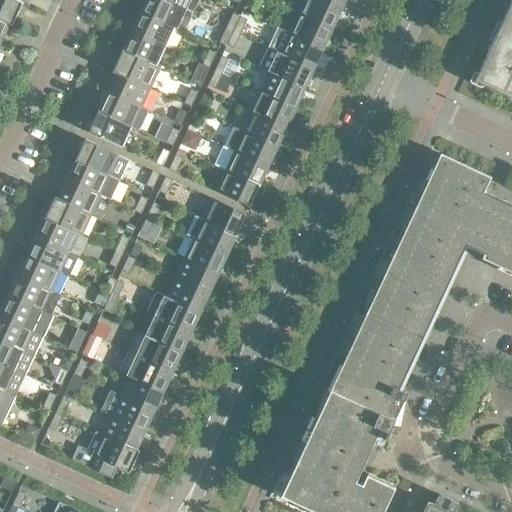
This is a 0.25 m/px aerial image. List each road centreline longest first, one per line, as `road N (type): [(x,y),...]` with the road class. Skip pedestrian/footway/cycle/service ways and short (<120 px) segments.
road 1 (tertiary): [(183,511),(384,81)]
road 2 (unclassified): [(511,325),(496,318),(474,331),(433,423),(438,441),(511,491)]
road 3 (residential): [(0,156),(73,0)]
road 4 (unclassified): [(511,140),(384,81)]
